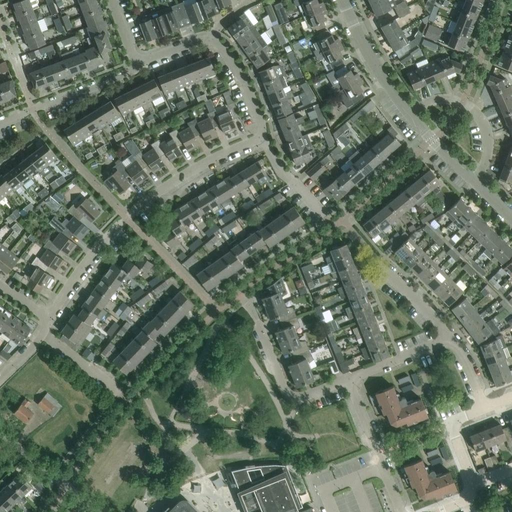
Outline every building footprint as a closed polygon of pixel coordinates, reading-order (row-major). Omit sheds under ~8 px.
[(16,10),(14,11),(16,15),(17,15),(32,9),(28,0),(22,0),(13,3),(16,10)] [(97,5),(95,0),(90,0),(79,4),(83,16),(100,9),(99,5),(97,5)] [(217,3),(216,0),(195,0),(196,2),(203,19),(215,14),(211,5),(217,3)] [(294,0),(293,1),(295,6),(301,4),(304,11),(301,12),(303,16),(324,8),(322,2),(318,4),(316,0),(294,0)] [(393,7),(395,6),(393,0),(377,0),(370,3),(375,16),(390,9),(393,8),(393,7)] [(393,8),(396,13),(407,7),(404,1),(395,6),(393,7),(393,8)] [(476,18),(480,7),(465,1),(460,12),(476,18)] [(57,13),(53,2),(48,4),(52,15),(57,13)] [(203,19),(196,2),(185,7),(183,2),(177,4),(181,16),(187,14),(191,23),(203,19)] [(176,19),(181,16),(177,4),(171,6),(173,11),(161,16),(168,32),(179,28),(176,19)] [(265,7),(268,14),(273,12),(270,5),(265,7)] [(410,12),(407,7),(396,13),(399,18),(410,12)] [(327,13),(324,8),(303,16),(304,20),(308,29),(312,28),(313,32),(325,27),(323,21),(325,21),(322,15),(327,13)] [(32,9),(17,15),(16,15),(17,20),(19,19),(22,26),(37,21),(32,9)] [(101,14),(102,14),(100,9),(83,16),(88,27),(86,27),(86,28),(105,20),(103,21),(101,14)] [(168,32),(161,16),(159,11),(149,15),(150,20),(157,36),(168,32)] [(276,20),(273,12),(268,14),(271,22),(272,25),(277,23),(276,20)] [(471,29),(476,18),(460,12),(456,23),(471,29)] [(253,25),(244,13),(236,19),(237,21),(228,28),(232,34),(231,35),(234,38),(248,28),(253,25)] [(157,36),(150,20),(149,15),(148,14),(137,18),(145,41),(157,36)] [(286,15),(279,18),(281,24),(288,21),(286,15)] [(380,27),(387,39),(401,31),(395,19),(380,27)] [(105,21),(105,20),(86,28),(90,37),(87,39),(90,48),(85,50),(86,52),(92,68),(91,66),(95,65),(102,63),(92,37),(94,36),(100,53),(111,49),(105,32),(107,32),(103,21),(105,21)] [(37,21),(22,26),(24,33),(23,34),(24,38),(26,38),(41,32),(37,21)] [(279,27),(277,23),(272,25),(274,29),(277,37),(282,35),(279,28),(279,27)] [(467,40),(471,29),(456,23),(452,34),(467,40)] [(242,47),(255,38),(260,35),(253,25),(248,28),(234,38),(237,42),(238,42),(242,47)] [(434,27),(429,25),(424,37),(429,38),(434,27)] [(341,44),(338,38),(334,40),(331,35),(329,36),(327,30),(315,36),(318,41),(313,43),(316,50),(313,51),(316,56),(320,54),(341,44)] [(418,45),(415,39),(407,43),(401,31),(387,39),(394,51),(400,47),(404,54),(410,50),(416,46),(418,45)] [(41,32),(26,38),(24,38),(26,43),(28,42),(30,49),(45,43),(41,32)] [(463,52),(467,40),(452,34),(447,45),(463,52)] [(260,35),(255,38),(242,47),(246,53),(245,54),(248,58),(266,44),(260,35)] [(511,57),(511,44),(506,43),(502,54),(511,57)] [(265,53),(270,49),(266,44),(248,58),(251,62),(252,61),(256,67),(269,58),(265,53)] [(343,49),(341,44),(320,54),(316,56),(318,61),(322,59),(322,58),(325,56),(328,63),(329,63),(332,69),(343,63),(340,58),(342,57),(339,51),(343,49)] [(412,57),(411,55),(413,54),(410,50),(404,54),(398,58),(402,63),(412,57)] [(74,56),(72,51),(61,55),(63,60),(69,77),(74,75),(73,74),(80,71),(74,56)] [(86,52),(74,56),(80,71),(87,69),(87,70),(92,68),(86,52)] [(511,71),(511,57),(502,54),(497,65),(511,71)] [(448,56),(440,59),(439,58),(428,63),(428,64),(429,64),(435,80),(455,71),(459,73),(462,64),(450,59),(448,56)] [(209,57),(198,61),(205,78),(215,74),(209,57)] [(63,60),(52,65),(57,80),(64,77),(65,79),(69,77),(63,60)] [(205,78),(198,61),(188,65),(195,82),(205,78)] [(289,64),(293,71),(297,68),(293,61),(289,64)] [(429,64),(428,64),(418,69),(424,84),(435,80),(429,64)] [(52,65),(40,69),(47,85),(51,84),(51,82),(57,80),(52,65)] [(195,82),(188,65),(178,69),(184,86),(195,82)] [(262,84),(277,77),(283,75),(286,74),(286,73),(285,74),(284,70),(282,67),(278,66),(275,66),(273,66),(258,72),(261,79),(260,79),(262,84)] [(336,78),(339,82),(331,87),(335,93),(339,91),(360,78),(357,73),(353,75),(350,70),(348,71),(345,66),(334,73),(337,77),(336,78)] [(301,76),(297,68),(293,71),(297,78),(301,76)] [(40,69),(27,74),(29,81),(31,80),(35,88),(41,86),(42,87),(47,85),(40,69)] [(184,86),(178,69),(168,73),(174,90),(184,86)] [(424,84),(418,69),(406,74),(413,89),(424,84)] [(174,90),(168,73),(158,77),(164,94),(174,90)] [(283,75),(277,77),(262,84),(264,88),(265,88),(267,94),(282,89),(282,88),(287,86),(283,75)] [(511,98),(511,93),(509,86),(508,87),(504,79),(501,80),(489,75),(486,83),(489,85),(498,104),(511,98)] [(363,83),(360,78),(339,91),(346,102),(350,99),(353,104),(364,97),(361,92),(362,91),(359,86),(363,83)] [(153,79),(144,84),(152,100),(161,96),(153,79)] [(12,80),(0,84),(0,88),(5,101),(10,100),(9,98),(16,95),(13,87),(14,86),(12,80)] [(301,85),(304,92),(309,90),(305,82),(301,85)] [(152,100),(144,84),(134,89),(142,105),(152,100)] [(142,105),(134,89),(124,94),(132,110),(142,105)] [(284,94),(282,89),(267,94),(270,101),(269,101),(271,106),(286,100),(293,97),(291,91),(284,94)] [(316,102),(309,90),(304,92),(311,104),(316,102)] [(132,110),(124,94),(114,99),(122,115),(132,110)] [(502,115),(511,111),(511,98),(498,104),(502,115)] [(291,111),(286,100),(271,106),(273,111),(274,110),(277,117),(291,111)] [(371,100),(356,113),(360,117),(366,112),(366,113),(375,105),(371,100)] [(119,116),(110,101),(101,107),(110,122),(119,116)] [(227,110),(216,115),(220,125),(223,133),(236,128),(232,120),(239,117),(233,102),(226,105),(227,110)] [(110,122),(101,107),(91,113),(101,128),(110,122)] [(314,110),(317,117),(322,115),(319,108),(314,110)] [(213,128),(220,125),(216,115),(214,110),(206,114),(208,118),(197,123),(201,133),(205,142),(217,136),(213,128)] [(507,126),(511,124),(511,111),(502,115),(507,126)] [(101,128),(91,113),(82,119),(91,134),(101,128)] [(354,123),(360,117),(356,113),(350,118),(354,123)] [(279,127),(281,132),(297,125),(306,122),(303,116),(295,120),(292,114),(278,120),(280,127),(279,127)] [(325,123),(322,115),(317,117),(320,125),(325,123)] [(329,122),(333,127),(340,122),(336,117),(329,122)] [(91,134),(82,119),(73,124),(82,140),(91,134)] [(195,136),(201,133),(197,123),(195,119),(187,123),(189,128),(178,133),(183,143),(188,151),(199,145),(195,136)] [(82,140),(73,124),(63,130),(73,145),(82,140)] [(344,124),(338,129),(342,133),(348,128),(344,124)] [(301,137),(297,125),(281,132),(283,136),(284,136),(287,143),(301,137)] [(389,133),(380,140),(390,152),(399,144),(393,137),(397,134),(391,126),(386,130),(389,133)] [(177,146),(183,143),(178,133),(176,129),(168,133),(171,138),(160,144),(165,153),(170,161),(182,154),(177,146)] [(322,132),(326,139),(331,137),(328,129),(322,132)] [(335,139),(342,133),(338,129),(333,134),(335,139)] [(307,134),(301,137),(287,143),(289,149),(288,149),(290,154),(306,148),(304,143),(310,141),(307,134)] [(334,145),(331,137),(326,139),(329,147),(334,145)] [(159,157),(165,153),(160,144),(157,139),(150,144),(153,148),(142,156),(148,165),(154,172),(165,165),(159,157)] [(148,165),(142,156),(140,151),(132,140),(124,145),(132,155),(127,158),(131,164),(126,167),(125,168),(129,174),(138,184),(148,176),(142,169),(148,165)] [(385,157),(390,152),(380,140),(371,148),(382,161),(386,158),(385,157)] [(37,150),(48,164),(57,157),(45,143),(37,150)] [(341,150),(337,146),(331,152),(334,156),(341,150)] [(310,159),(306,148),(290,154),(292,158),(293,158),(296,165),(310,159)] [(382,161),(371,148),(362,156),(372,168),(377,163),(378,164),(382,161)] [(37,150),(28,157),(40,171),(48,164),(37,150)] [(367,173),(372,168),(362,156),(357,151),(348,158),(353,164),(364,176),(368,174),(367,173)] [(511,169),(511,156),(508,155),(503,166),(511,169)] [(28,157),(20,163),(31,177),(40,171),(28,157)] [(325,157),(319,162),(325,169),(323,166),(329,161),(325,157)] [(124,178),(129,174),(125,168),(126,167),(121,161),(109,170),(112,174),(103,181),(111,190),(114,187),(120,194),(130,185),(124,178)] [(258,161),(248,167),(256,180),(266,174),(258,161)] [(313,180),(325,169),(319,162),(307,173),(313,180)] [(20,163),(11,170),(22,184),(31,177),(20,163)] [(360,180),(364,176),(353,164),(344,172),(354,183),(359,179),(360,180)] [(511,182),(511,169),(503,166),(501,171),(499,170),(497,176),(499,177),(499,178),(500,178),(499,180),(505,182),(506,180),(511,182)] [(256,180),(248,167),(239,172),(247,185),(256,180)] [(11,170),(3,176),(3,177),(13,188),(14,190),(22,184),(11,170)] [(425,171),(420,175),(431,189),(435,194),(436,194),(441,202),(446,207),(451,202),(448,199),(435,186),(440,182),(430,170),(426,173),(425,171)] [(247,185),(239,172),(230,178),(238,191),(247,185)] [(349,188),(354,183),(344,172),(335,180),(346,192),(350,189),(349,188)] [(3,177),(3,176),(1,175),(0,175),(0,189),(5,195),(13,188),(3,177)] [(431,189),(420,175),(415,179),(416,181),(413,184),(423,196),(431,189)] [(238,191),(230,178),(229,176),(220,182),(229,197),(238,191)] [(71,181),(75,185),(80,181),(76,177),(71,181)] [(342,196),(346,192),(335,180),(322,191),(329,198),(332,196),(336,200),(341,195),(342,196)] [(229,197),(220,182),(210,188),(220,203),(229,197)] [(423,196),(413,184),(409,186),(408,185),(403,189),(415,203),(414,203),(417,207),(426,200),(423,196)] [(220,203),(210,188),(201,194),(210,209),(220,203)] [(270,188),(264,192),(267,197),(273,193),(270,188)] [(415,203),(403,189),(398,193),(399,194),(396,197),(406,210),(414,203),(415,203)] [(57,191),(52,196),(59,202),(64,197),(57,191)] [(267,197),(264,192),(258,196),(261,200),(267,197)] [(210,209),(201,194),(192,200),(201,214),(210,209)] [(46,201),(50,205),(55,200),(50,196),(46,201)] [(406,210),(396,197),(392,200),(391,199),(386,203),(398,217),(406,210)] [(68,210),(74,216),(79,221),(84,215),(91,222),(100,212),(85,198),(76,207),(73,204),(68,210)] [(456,218),(467,206),(459,198),(444,214),(453,221),(456,218)] [(251,199),(245,203),(249,208),(255,204),(251,199)] [(201,214),(192,200),(182,205),(192,220),(201,214)] [(442,212),(446,207),(441,202),(433,208),(438,214),(442,212)] [(249,208),(245,203),(239,207),(243,212),(249,208)] [(398,217),(386,203),(381,207),(383,208),(379,211),(389,223),(398,217)] [(192,220),(182,205),(173,211),(176,217),(184,229),(185,229),(183,226),(192,220)] [(293,206),(284,213),(295,228),(304,222),(293,206)] [(461,228),(475,213),(467,206),(456,218),(461,223),(459,226),(461,228)] [(233,211),(227,215),(230,220),(236,216),(233,211)] [(389,223),(379,211),(376,214),(374,212),(370,216),(381,230),(389,223)] [(249,218),(246,213),(240,217),(243,222),(249,218)] [(295,228),(284,213),(275,219),(286,235),(295,228)] [(471,233),(483,221),(475,213),(461,228),(463,230),(465,228),(471,233)] [(230,220),(227,215),(221,219),(224,223),(230,220)] [(79,221),(74,216),(69,222),(66,219),(56,229),(60,232),(69,239),(73,233),(80,239),(89,229),(79,221)] [(381,230),(370,216),(365,220),(366,222),(362,225),(373,237),(377,233),(381,238),(385,235),(381,230)] [(184,229),(176,217),(167,223),(171,229),(179,242),(180,241),(176,235),(184,229)] [(286,235),(275,219),(267,225),(278,241),(286,235)] [(233,221),(228,224),(231,229),(237,226),(233,221)] [(476,243),(490,228),(483,221),(471,233),(476,239),(474,241),(476,243)] [(431,224),(440,233),(443,231),(439,227),(438,227),(433,222),(431,224)] [(215,224),(210,228),(214,232),(219,228),(215,224)] [(231,229),(228,224),(222,228),(225,233),(231,229)] [(267,225),(259,231),(258,231),(266,242),(266,243),(269,247),(278,241),(267,225)] [(427,233),(431,229),(426,225),(422,229),(427,233)] [(209,237),(214,232),(210,228),(205,233),(209,237)] [(486,249),(498,236),(490,228),(476,243),(479,246),(481,243),(486,249)] [(179,242),(171,229),(162,235),(170,247),(179,242)] [(258,231),(259,231),(258,229),(248,236),(257,249),(266,243),(266,242),(258,231)] [(428,234),(435,242),(439,238),(431,230),(428,234)] [(76,245),(69,239),(60,232),(53,242),(49,239),(43,246),(47,249),(56,255),(60,249),(68,255),(76,245)] [(402,260),(416,245),(412,241),(416,237),(413,234),(409,237),(394,252),(402,260)] [(257,249),(248,236),(239,242),(248,255),(257,249)] [(491,258),(506,243),(498,236),(486,249),(491,254),(489,256),(491,258)] [(199,238),(194,242),(197,246),(202,242),(199,238)] [(444,242),(439,238),(435,242),(440,246),(444,242)] [(192,251),(197,246),(194,242),(188,247),(192,251)] [(248,255),(239,242),(230,249),(231,250),(239,261),(248,255)] [(383,252),(386,256),(391,251),(395,247),(392,243),(387,248),(383,252)] [(511,253),(511,249),(506,243),(491,258),(494,261),(496,258),(502,264),(511,253)] [(327,264),(334,261),(349,255),(345,244),(330,250),(332,255),(325,258),(327,264)] [(0,263),(10,252),(1,245),(0,246),(0,263)] [(410,267),(424,253),(416,245),(402,260),(410,267)] [(446,252),(451,257),(455,253),(450,248),(446,252)] [(64,260),(56,255),(47,249),(40,259),(36,257),(32,264),(35,266),(44,272),(48,266),(56,271),(64,260)] [(242,266),(239,261),(231,250),(222,256),(234,272),(242,266)] [(18,259),(10,252),(0,263),(0,267),(7,273),(18,259)] [(177,256),(181,260),(186,256),(182,252),(177,256)] [(417,275),(432,261),(424,253),(410,267),(417,275)] [(459,257),(455,253),(451,257),(455,261),(459,257)] [(470,258),(466,254),(463,256),(467,261),(471,264),(473,261),(470,258)] [(134,264),(140,268),(146,273),(152,264),(140,255),(134,264)] [(353,265),(349,255),(334,261),(336,266),(329,268),(331,274),(353,265)] [(234,272),(222,256),(214,262),(225,278),(234,272)] [(133,277),(140,268),(134,264),(127,259),(121,268),(128,273),(133,277)] [(511,276),(511,274),(511,259),(503,268),(511,276)] [(425,283),(439,268),(432,261),(417,275),(425,283)] [(121,282),(128,273),(121,268),(113,262),(107,271),(121,282)] [(225,278),(214,262),(205,268),(216,284),(225,278)] [(301,267),(303,273),(314,269),(312,263),(301,267)] [(462,267),(466,272),(470,268),(465,264),(462,267)] [(357,275),(353,265),(331,274),(333,279),(340,276),(342,281),(357,275)] [(52,277),(44,272),(35,266),(29,277),(24,274),(23,277),(15,272),(13,277),(20,281),(38,293),(43,287),(45,288),(52,277)] [(216,284),(205,268),(196,275),(207,291),(216,284)] [(433,290),(447,276),(439,268),(425,283),(433,290)] [(474,272),(470,268),(466,272),(471,276),(474,272)] [(121,282),(107,271),(100,280),(115,291),(121,282)] [(159,274),(154,278),(157,283),(163,279),(159,274)] [(361,285),(357,275),(342,281),(344,286),(337,288),(339,294),(361,285)] [(440,298),(455,283),(447,276),(433,290),(440,298)] [(281,297),(286,293),(281,277),(265,289),(267,296),(261,298),(262,302),(262,304),(263,304),(265,309),(283,302),(281,297)] [(157,283),(154,278),(148,282),(152,287),(157,283)] [(488,281),(497,290),(500,287),(496,282),(491,278),(488,281)] [(115,291),(100,280),(94,289),(108,299),(115,291)] [(463,291),(455,283),(440,298),(448,306),(463,291)] [(483,287),(489,293),(492,290),(487,284),(483,287)] [(365,295),(361,285),(339,294),(341,299),(348,296),(350,301),(365,295)] [(141,288),(135,292),(139,296),(144,292),(141,288)] [(108,299),(94,289),(88,298),(102,308),(108,299)] [(498,296),(492,290),(489,293),(495,299),(498,296)] [(180,291),(172,299),(186,312),(193,304),(180,291)] [(139,296),(135,292),(130,296),(133,301),(139,296)] [(369,305),(365,295),(350,301),(351,306),(344,308),(346,314),(369,305)] [(102,308),(88,298),(81,307),(83,308),(95,317),(102,308)] [(458,318),(472,306),(465,298),(451,309),(458,318)] [(186,312),(172,299),(164,307),(178,320),(186,312)] [(499,303),(505,308),(508,305),(502,299),(499,303)] [(119,307),(123,310),(127,305),(123,302),(119,307)] [(285,308),(283,302),(265,309),(270,320),(281,316),(283,321),(296,317),(292,307),(285,308)] [(319,306),(317,302),(312,304),(313,308),(316,314),(322,312),(319,306)] [(132,309),(127,305),(123,310),(127,314),(132,309)] [(373,315),(369,305),(346,314),(349,319),(356,316),(357,321),(373,315)] [(464,326),(479,315),(472,306),(458,318),(464,326)] [(171,328),(178,320),(164,307),(157,314),(171,328)] [(95,317),(83,308),(77,316),(89,325),(90,325),(95,317)] [(0,330),(2,332),(13,316),(5,310),(0,316),(0,330)] [(123,319),(127,314),(123,310),(119,316),(123,319)] [(324,319),(322,312),(316,314),(319,321),(324,319)] [(77,316),(74,314),(61,332),(63,333),(60,338),(76,350),(93,327),(90,325),(89,325),(77,316)] [(171,328),(157,314),(150,322),(160,332),(163,336),(171,328)] [(377,325),(373,315),(357,321),(359,326),(352,329),(354,334),(377,325)] [(471,335),(490,320),(490,319),(485,323),(479,315),(464,326),(471,335)] [(11,338),(22,322),(13,316),(2,332),(11,338)] [(279,343),(296,336),(294,330),(300,326),(296,317),(283,321),(286,327),(274,332),(276,335),(275,336),(276,338),(276,337),(279,343)] [(499,331),(490,320),(471,335),(478,343),(491,332),(494,335),(499,331)] [(114,321),(110,327),(114,330),(119,325),(114,321)] [(150,322),(149,321),(141,330),(142,330),(152,340),(160,332),(150,322)] [(330,321),(324,324),(327,333),(333,330),(330,321)] [(31,329),(22,322),(11,338),(19,345),(31,329)] [(381,335),(377,325),(354,334),(356,339),(363,336),(365,341),(381,335)] [(110,336),(114,330),(110,327),(106,332),(110,336)] [(156,343),(152,340),(142,330),(135,338),(149,351),(156,343)] [(385,345),(381,335),(365,341),(367,346),(360,349),(362,354),(385,345)] [(484,356),(506,347),(501,335),(495,337),(496,339),(480,345),(484,356)] [(299,341),(296,336),(279,343),(283,354),(294,349),(297,355),(309,350),(305,341),(299,341)] [(149,351),(135,338),(127,346),(141,359),(149,351)] [(337,347),(335,341),(330,343),(335,353),(340,351),(339,346),(337,347)] [(389,356),(385,345),(362,354),(364,359),(371,357),(373,362),(389,356)] [(134,367),(141,359),(127,346),(120,353),(134,367)] [(488,366),(504,359),(510,357),(506,347),(484,356),(488,366)] [(88,354),(90,352),(86,348),(82,354),(86,357),(88,354)] [(2,349),(0,352),(0,354),(7,360),(11,356),(2,349)] [(292,376),(310,369),(308,364),(313,360),(309,350),(297,355),(299,361),(288,365),(289,369),(288,369),(289,371),(290,371),(292,376)] [(344,361),(340,351),(335,353),(338,364),(344,361)] [(134,367),(120,353),(112,361),(126,375),(134,367)] [(352,358),(344,361),(338,364),(342,374),(348,371),(346,366),(354,363),(352,358)] [(508,369),(504,359),(488,366),(492,376),(508,369)] [(328,362),(332,374),(338,372),(334,360),(328,362)] [(318,374),(312,375),(310,369),(292,376),(296,387),(320,378),(318,374)] [(511,379),(508,369),(492,376),(496,386),(511,379)] [(411,374),(416,387),(420,385),(415,373),(411,374)] [(397,380),(399,384),(409,380),(408,376),(397,380)] [(413,388),(411,384),(401,388),(402,392),(413,388)] [(420,398),(412,401),(400,406),(392,386),(375,393),(383,414),(386,413),(390,423),(390,422),(394,420),(396,424),(395,425),(405,421),(406,424),(427,416),(420,398)] [(37,404),(52,417),(62,406),(46,393),(37,404)] [(13,413),(26,423),(33,414),(26,408),(30,402),(25,398),(13,413)] [(511,441),(506,427),(502,429),(500,424),(495,426),(494,424),(489,426),(495,443),(506,439),(511,452),(511,451),(511,441)] [(495,443),(489,426),(483,429),(483,431),(479,432),(485,447),(490,445),(493,452),(498,450),(495,443)] [(485,447),(479,432),(475,434),(474,432),(468,434),(475,451),(485,447)] [(440,447),(444,460),(448,458),(444,446),(440,447)] [(437,448),(426,453),(428,457),(438,453),(437,448)] [(495,455),(489,457),(494,469),(499,467),(495,455)] [(442,461),(440,457),(430,461),(431,465),(442,461)] [(494,469),(489,457),(484,459),(488,471),(494,469)] [(449,471),(441,474),(429,479),(421,459),(403,466),(412,487),(415,486),(418,495),(422,494),(424,498),(434,494),(435,497),(456,489),(449,471)] [(231,471),(247,511),(297,511),(297,509),(302,507),(286,465),(274,464),(258,465),(263,478),(251,483),(247,470),(246,467),(231,471)] [(19,473),(10,482),(23,495),(32,487),(19,473)] [(39,481),(34,486),(41,493),(46,488),(39,481)] [(14,504),(23,495),(10,482),(1,490),(14,504)] [(0,507),(4,511),(5,511),(14,504),(1,490),(0,491),(0,507)] [(312,511),(311,508),(299,511),(195,511),(187,503),(186,503),(185,502),(183,501),(181,502),(180,503),(170,511),(312,511)]
